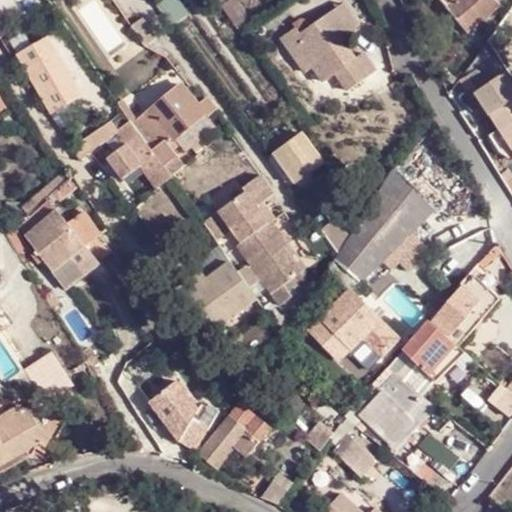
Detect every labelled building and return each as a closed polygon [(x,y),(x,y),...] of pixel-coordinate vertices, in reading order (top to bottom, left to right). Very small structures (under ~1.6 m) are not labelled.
[(192,17),(180,0),(172,0),(161,8),(176,28),(192,17)] [(215,0),(237,29),(249,21),(238,4),(234,6),(229,0),(215,0)] [(438,0),(468,36),(502,8),(500,6),(495,0),(438,0)] [(347,9),(340,13),(355,36),(362,32),(347,9)] [(300,32),(288,39),(281,45),(304,79),(312,74),(321,89),(325,87),(337,79),(349,96),(378,77),(366,59),(357,64),(343,44),(355,36),(340,13),(328,21),(312,31),(309,26),(304,25),(298,29),(300,32)] [(152,51),(164,42),(148,19),(136,28),(152,51)] [(71,50),(62,56),(52,39),(21,59),(55,116),(87,97),(71,73),(80,67),(71,50)] [(511,150),(511,149),(511,89),(506,81),(501,83),(489,67),(479,72),(481,76),(469,84),(511,150)] [(205,109),(189,86),(187,87),(204,110),(205,109)] [(187,87),(152,115),(162,126),(146,139),(167,168),(167,170),(180,161),(168,146),(174,142),(176,144),(178,141),(209,117),(204,110),(187,87)] [(214,123),(222,117),(213,103),(205,109),(204,110),(209,117),(214,123)] [(214,123),(209,117),(178,141),(190,157),(221,133),(214,123)] [(146,139),(136,126),(123,137),(138,159),(151,178),(167,168),(146,139)] [(138,159),(123,137),(104,150),(119,173),(138,159)] [(305,137),(275,157),(276,158),(271,162),(291,191),(325,169),(305,137)] [(438,212),(397,174),(368,214),(350,238),(338,257),(334,263),(359,286),(394,254),(412,237),(438,212)] [(273,195),(259,176),(242,188),(245,192),(220,212),(243,243),(269,224),(256,207),(273,195)] [(79,187),(74,182),(57,195),(62,201),(79,187)] [(52,203),(21,229),(47,264),(67,291),(76,285),(85,279),(75,263),(88,253),(102,241),(85,217),(72,227),(52,203)] [(291,245),(273,221),(269,224),(243,243),(238,247),(272,293),(303,271),(286,248),(291,245)] [(412,237),(394,254),(412,271),(431,254),(412,237)] [(88,253),(75,263),(85,279),(100,269),(88,253)] [(359,286),(334,263),(329,272),(351,294),(359,286)] [(259,304),(232,264),(207,283),(195,291),(182,301),(210,340),(259,304)] [(502,304),(474,274),(465,287),(467,290),(441,319),(437,316),(430,324),(460,349),(502,304)] [(202,276),(190,285),(195,291),(207,283),(202,276)] [(351,294),(310,334),(343,366),(366,343),(380,359),(401,340),(355,293),(351,294)] [(285,313),(271,322),(282,338),(292,324),(285,313)] [(436,385),(468,356),(460,349),(430,324),(406,353),(436,385)] [(366,343),(354,355),(369,369),(380,359),(366,343)] [(84,358),(90,368),(98,363),(92,353),(84,358)] [(197,410),(173,383),(145,408),(177,444),(197,454),(220,416),(201,405),(197,410)] [(438,410),(406,384),(390,400),(383,395),(378,400),(370,392),(346,420),(357,427),(365,419),(399,451),(438,410)] [(243,402),(203,454),(219,466),(233,448),(248,460),(274,426),(243,402)] [(33,406),(24,404),(0,418),(0,466),(4,473),(41,453),(47,444),(51,446),(60,432),(43,423),(33,406)] [(341,426),(329,442),(339,449),(350,434),(341,426)] [(355,448),(340,464),(364,482),(377,465),(355,448)] [(279,482),(262,501),(281,509),(292,494),(279,482)] [(379,511),(376,509),(374,511),(361,511),(344,495),(327,511),(379,511)]
